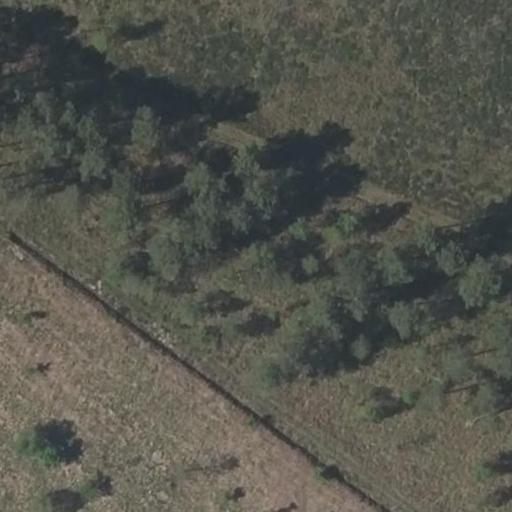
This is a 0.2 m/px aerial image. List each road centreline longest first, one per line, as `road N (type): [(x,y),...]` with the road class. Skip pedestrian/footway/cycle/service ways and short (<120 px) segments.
road 1 (track): [(0,12),(250,116),(511,204)]
road 2 (track): [(0,192),(436,511)]
